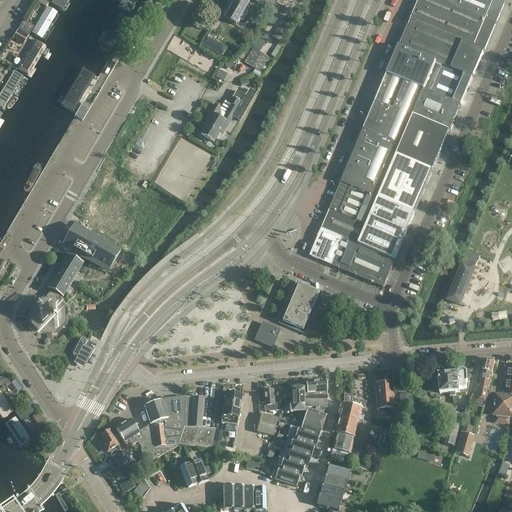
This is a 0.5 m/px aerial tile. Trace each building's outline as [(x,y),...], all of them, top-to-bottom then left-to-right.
[(53,0),(51,5),(64,13),(70,0),(53,0)] [(121,0),(117,9),(130,16),(138,0),(121,0)] [(248,12),(244,10),(248,3),(245,1),(245,0),(236,0),(225,19),(235,26),(239,19),(243,21),(248,12)] [(496,23),(454,5),(441,0),(419,0),(411,20),(484,51),(496,23)] [(505,3),(498,0),(455,0),(454,5),(496,23),(505,3)] [(47,7),(31,34),(43,41),(59,14),(47,7)] [(120,13),(99,48),(110,54),(130,19),(120,13)] [(280,42),(293,21),(287,17),(274,38),(280,42)] [(484,51),(411,20),(404,36),(399,47),(449,68),(473,79),(484,51)] [(16,68),(24,73),(39,45),(31,41),(16,68)] [(387,75),(424,91),(437,96),(449,68),(399,47),(387,75)] [(268,58),(252,49),(244,63),(259,72),(268,58)] [(60,106),(73,114),(96,76),(83,68),(60,106)] [(449,68),(437,96),(461,106),(473,79),(449,68)] [(14,70),(0,94),(0,109),(4,112),(24,76),(14,70)] [(225,80),(228,73),(220,71),(217,77),(225,80)] [(413,116),(424,91),(387,75),(364,130),(401,146),(413,116)] [(460,107),(461,106),(437,96),(424,91),(413,116),(450,132),(455,121),(459,112),(460,107)] [(224,131),(237,109),(238,109),(241,103),(232,98),(229,104),(231,105),(232,107),(228,113),(226,114),(220,110),(219,108),(220,108),(215,105),(206,120),(209,122),(206,126),(201,136),(213,143),(219,134),(218,134),(221,129),(224,131)] [(450,133),(450,132),(413,116),(401,146),(378,199),(415,215),(423,195),(431,176),(435,167),(450,133)] [(378,199),(401,146),(364,130),(341,183),(378,199)] [(369,220),(378,199),(341,183),(338,192),(329,211),(359,224),(366,227),(369,220)] [(407,233),(415,215),(378,199),(369,220),(379,224),(376,231),(368,249),(395,261),(407,233)] [(355,232),(359,224),(329,211),(322,230),(335,236),(348,241),(351,242),(355,232)] [(368,249),(376,231),(379,224),(369,220),(366,227),(359,224),(355,232),(362,235),(358,245),(368,249)] [(112,249),(75,227),(68,238),(64,245),(60,252),(86,259),(101,267),(108,271),(119,253),(112,249)] [(322,230),(311,257),(331,266),(336,253),(335,236),(335,235),(322,230)] [(358,245),(362,235),(355,232),(351,242),(358,245)] [(338,269),(348,246),(346,245),(348,241),(335,236),(336,253),(331,266),(337,268),(338,269)] [(358,245),(351,242),(348,241),(346,245),(348,246),(338,269),(346,272),(384,288),(390,274),(392,268),(395,261),(368,249),(358,245)] [(477,263),(480,257),(467,251),(464,257),(477,263)] [(177,262),(179,264),(190,256),(188,254),(177,262)] [(66,292),(82,265),(66,255),(45,290),(49,293),(58,298),(61,300),(66,292)] [(460,306),(477,263),(464,257),(447,300),(460,306)] [(302,331),(318,294),(298,286),(282,322),(302,331)] [(52,308),(58,298),(49,293),(45,300),(45,302),(45,308),(44,308),(37,315),(38,324),(44,330),(54,330),(60,323),(60,314),(53,308),(52,308)] [(190,302),(192,304),(202,295),(201,293),(190,302)] [(272,347),(278,332),(263,325),(259,334),(257,334),(256,338),(257,338),(256,341),(272,347)] [(94,349),(96,346),(81,339),(73,355),(78,357),(74,364),(84,369),(94,349)] [(493,373),(495,361),(485,361),(483,371),(492,373),(493,373)] [(511,366),(507,365),(503,395),(495,394),(493,416),(511,418),(511,366)] [(467,389),(466,383),(468,383),(467,373),(464,371),(461,371),(459,374),(439,375),(439,376),(434,377),(431,387),(440,389),(440,394),(450,394),(450,398),(456,397),(456,393),(460,393),(459,390),(467,389)] [(486,404),(492,373),(483,371),(476,402),(486,404)] [(303,385),(303,390),(303,396),(327,396),(326,393),(327,393),(325,382),(316,383),(305,384),(306,385),(303,385)] [(392,383),(375,385),(377,410),(377,415),(385,415),(385,410),(388,409),(394,409),(392,383)] [(292,405),(290,405),(290,408),(290,413),(304,412),(304,411),(303,408),(303,396),(303,390),(292,390),(292,405)] [(274,406),(274,401),(273,391),(263,392),(264,402),(264,411),(269,410),(268,407),(270,406),(274,406)] [(0,393),(0,416),(2,420),(13,412),(0,393)] [(396,394),(396,403),(406,402),(406,393),(396,394)] [(237,426),(242,396),(226,394),(221,424),(237,426)] [(342,404),(338,419),(348,421),(352,406),(351,406),(351,395),(343,395),(343,404),(342,404)] [(327,396),(303,396),(303,408),(327,408),(327,396)] [(185,415),(186,398),(165,400),(170,417),(185,415)] [(201,429),(204,399),(186,398),(185,415),(183,428),(178,445),(211,451),(215,430),(201,429)] [(352,406),(348,421),(358,424),(360,413),(361,409),(364,410),(366,402),(351,399),(352,406)] [(178,445),(183,428),(185,415),(170,417),(165,400),(144,407),(150,426),(151,434),(149,434),(149,437),(152,437),(153,447),(141,449),(142,460),(157,459),(177,447),(178,445)] [(279,411),(278,401),(274,401),(274,406),(270,406),(271,411),(279,411)] [(320,436),(326,417),(307,410),(303,422),(302,426),(301,430),(320,436)] [(454,447),(462,416),(452,414),(444,444),(454,447)] [(273,437),(277,419),(260,415),(256,433),(273,437)] [(15,418),(5,425),(20,448),(30,441),(15,418)] [(338,419),(334,433),(344,436),(348,421),(338,419)] [(139,434),(130,421),(129,420),(124,423),(125,424),(122,426),(121,425),(116,428),(117,429),(116,429),(128,448),(132,445),(132,446),(138,442),(136,439),(140,437),(138,434),(139,434)] [(348,421),(344,436),(353,438),(354,438),(358,424),(348,421)] [(475,435),(478,428),(466,423),(463,430),(475,435)] [(288,438),(288,439),(316,448),(319,437),(319,436),(318,437),(292,428),(289,439),(288,438)] [(118,447),(109,431),(100,436),(104,443),(102,444),(107,453),(110,451),(111,453),(116,450),(115,448),(118,447)] [(468,457),(475,436),(461,432),(456,453),(468,457)] [(341,452),(345,437),(336,435),(332,450),(341,452)] [(390,446),(393,438),(385,436),(382,443),(390,446)] [(350,454),(354,440),(345,437),(341,452),(350,454)] [(288,439),(284,449),(311,458),(314,448),(315,448),(316,448),(288,439)] [(278,458),(278,459),(307,468),(311,458),(284,449),(281,459),(278,458)] [(344,465),(346,457),(331,452),(329,460),(344,465)] [(434,465),(436,458),(418,454),(416,460),(434,465)] [(123,463),(120,458),(111,463),(114,468),(123,463)] [(251,472),(254,460),(248,459),(245,470),(251,472)] [(273,468),(273,469),(301,478),(305,468),(307,468),(307,469),(307,468),(278,459),(275,469),(273,468)] [(257,473),(259,462),(254,460),(251,472),(257,473)] [(206,475),(204,469),(201,461),(200,462),(191,465),(190,465),(198,487),(199,487),(199,486),(209,482),(206,475)] [(368,472),(369,467),(354,463),(353,468),(368,472)] [(198,487),(190,465),(180,469),(180,468),(179,468),(187,490),(188,490),(188,489),(196,487),(196,488),(198,487)] [(347,482),(350,472),(329,467),(327,475),(330,475),(329,477),(329,478),(346,482),(347,482)] [(128,479),(122,468),(115,472),(121,482),(128,479)] [(273,469),(270,479),(275,480),(274,481),(275,481),(296,488),(300,478),(301,478),(300,478),(301,478),(273,469)] [(344,492),(346,482),(329,478),(329,477),(326,476),(324,484),(327,485),(326,487),(326,488),(343,492),(344,492)] [(119,487),(124,495),(135,489),(130,481),(119,487)] [(150,490),(140,483),(137,488),(146,495),(150,490)] [(341,502),(343,492),(326,488),(326,487),(323,486),(321,494),(323,495),(323,497),(340,501),(341,502)] [(234,509),(233,492),(234,492),(234,487),(233,487),(222,488),(223,510),(224,510),(234,509)] [(244,510),(243,492),(244,492),(244,488),(243,488),(236,488),(236,487),(234,487),(234,492),(233,492),(234,509),(234,510),(244,510)] [(146,495),(137,488),(133,493),(142,500),(146,495)] [(254,510),(254,493),(254,488),(254,489),(246,489),(246,488),(244,488),(244,492),(243,492),(244,510),(244,511),(254,510)] [(266,493),(266,489),(264,489),(257,489),(257,488),(254,488),(254,493),(254,510),(254,511),(265,511),(265,493),(266,493)] [(338,511),(340,501),(323,497),(319,496),(317,504),(320,505),(320,507),(319,507),(338,511)]
